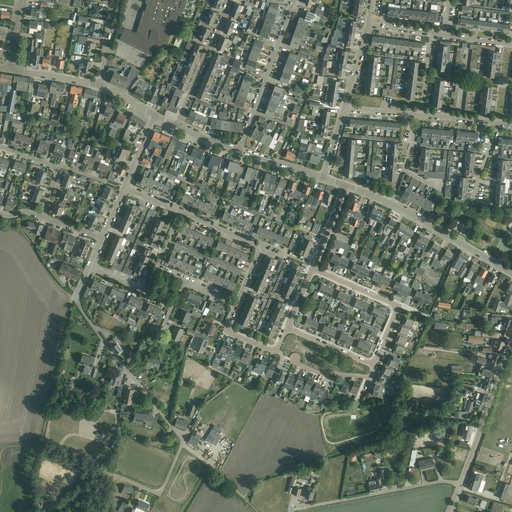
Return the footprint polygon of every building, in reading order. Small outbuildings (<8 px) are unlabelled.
[(145,0),(145,3),(148,4),(146,11),(143,10),(143,11),(137,32),(125,29),(125,28),(119,40),(119,39),(151,55),(150,56),(151,56),(154,50),(156,50),(156,51),(163,43),(167,45),(168,44),(167,44),(171,30),(172,30),(171,29),(173,22),(176,23),(175,22),(177,15),(182,17),(182,16),(181,16),(186,0),(145,0)] [(218,9),(221,2),(215,0),(214,0),(212,6),(218,9)] [(233,9),(239,12),(242,5),(235,2),(233,9)] [(274,8),(276,4),(266,2),(263,10),(264,10),(276,14),(277,15),(278,11),(278,10),(274,8)] [(93,5),(92,11),(91,15),(101,17),(103,7),(93,5)] [(47,10),(46,9),(46,8),(40,7),(40,10),(37,9),(36,11),(32,10),(31,16),(39,17),(39,13),(45,14),(46,11),(47,11),(47,10)] [(230,15),(235,17),(237,18),(239,12),(233,9),(230,15)] [(217,12),(212,10),(210,10),(208,16),(214,19),(217,12)] [(274,19),(276,14),(264,10),(263,15),(266,16),(274,19)] [(308,11),(305,19),(314,22),(315,20),(316,20),(318,21),(320,16),(322,17),(324,11),(316,10),(314,14),(312,13),(308,11)] [(212,25),(214,19),(208,16),(205,23),(212,25)] [(340,16),(338,25),(342,25),(345,26),(355,27),(356,21),(352,20),(350,20),(350,22),(346,22),(345,23),(341,23),(342,19),(344,19),(344,16),(340,16)] [(300,17),(298,22),(306,25),(319,29),(321,25),(315,23),(314,22),(305,19),(300,17)] [(226,25),(233,28),(235,22),(228,19),(226,25)] [(273,24),(272,24),(265,21),(261,20),(260,24),(263,26),(271,28),(271,26),(272,27),(273,24)] [(30,21),(29,27),(30,27),(33,28),(36,29),(36,28),(37,29),(37,28),(43,30),(44,25),(44,22),(34,21),(34,22),(30,21)] [(100,24),(95,23),(90,22),(90,23),(88,22),(87,26),(86,26),(85,29),(87,29),(86,34),(88,34),(93,35),(97,36),(100,24)] [(233,28),(226,25),(223,32),(230,35),(233,28)] [(201,33),(207,35),(210,29),(203,26),(201,33)] [(307,38),(302,36),(303,34),(295,31),(293,36),(306,41),(307,38)] [(179,32),(173,45),(179,47),(184,34),(179,32)] [(205,42),(207,35),(201,33),(198,39),(205,42)] [(317,39),(325,43),(327,37),(319,34),(317,39)] [(84,53),(88,54),(93,55),(95,44),(90,43),(87,42),(88,38),(84,37),(84,36),(79,36),(78,38),(77,44),(85,45),(84,53)] [(229,38),(226,37),(222,36),(219,42),(226,45),(229,38)] [(344,38),(343,41),(347,42),(346,45),(348,45),(353,46),(354,39),(344,38)] [(42,40),(41,40),(36,39),(31,39),(29,51),(33,51),(33,46),(37,47),(38,42),(41,42),(42,40)] [(196,42),(195,46),(190,43),(191,40),(189,39),(186,45),(201,51),(203,45),(196,42)] [(223,51),(226,45),(219,42),(216,48),(223,51)] [(201,51),(186,45),(185,48),(193,51),(192,54),(199,57),(201,51)] [(247,47),(244,46),(240,45),(239,47),(248,50),(247,53),(258,57),(260,52),(247,47)] [(49,66),(50,61),(52,50),(48,49),(47,58),(43,58),(42,65),(49,66)] [(61,60),(61,54),(62,51),(55,50),(55,55),(57,56),(57,59),(56,63),(57,63),(56,67),(62,68),(64,60),(61,60)] [(213,58),(226,63),(227,60),(224,59),(221,58),(222,55),(215,52),(213,58)] [(288,57),(299,61),(301,57),(306,59),(307,56),(298,53),(298,55),(290,52),(288,57)] [(256,62),(258,57),(247,53),(245,58),(256,62)] [(196,62),(199,57),(192,54),(189,59),(196,62)] [(187,65),(194,68),(196,62),(189,59),(186,58),(183,57),(182,56),(180,59),(188,62),(187,65)] [(244,60),(247,61),(246,63),(254,66),(256,62),(245,58),(245,57),(244,60)] [(300,61),(299,61),(288,57),(286,62),(294,64),(298,66),(300,61)] [(226,63),(213,58),(210,63),(218,66),(220,68),(222,64),(225,66),(226,63)] [(239,68),(240,61),(234,59),(232,66),(239,68)] [(79,65),(80,65),(79,69),(82,69),(82,71),(89,73),(90,69),(91,69),(92,62),(84,60),(84,62),(80,61),(80,64),(79,64),(79,65)] [(241,65),(245,67),(245,68),(253,71),(254,66),(246,63),(242,62),(241,65)] [(218,66),(210,63),(208,69),(217,73),(221,74),(222,72),(216,69),(218,66)] [(192,73),(194,68),(187,65),(186,68),(178,65),(177,67),(182,69),(185,70),(192,73)] [(117,85),(117,84),(121,75),(117,72),(117,68),(109,67),(107,79),(110,80),(110,82),(109,82),(117,86),(117,85)] [(121,75),(117,84),(124,87),(125,86),(128,87),(131,81),(140,71),(132,67),(128,76),(129,76),(128,77),(121,75)] [(228,75),(232,76),(233,76),(234,72),(237,73),(238,70),(232,68),(231,71),(230,70),(228,75)] [(217,73),(208,69),(206,74),(213,78),(214,75),(216,76),(217,73)] [(190,79),(192,73),(185,70),(182,76),(190,79)] [(12,75),(7,74),(5,85),(4,90),(4,91),(3,95),(6,95),(8,85),(11,86),(12,75)] [(213,78),(206,74),(203,80),(214,84),(215,82),(212,80),(213,78)] [(174,79),(177,80),(180,82),(187,84),(190,79),(182,76),(181,78),(174,75),(172,78),(174,79)] [(13,81),(13,86),(14,86),(13,90),(11,89),(8,106),(7,112),(13,113),(17,91),(16,90),(16,89),(24,90),(27,91),(26,97),(30,98),(32,91),(32,89),(33,84),(34,79),(14,76),(13,81)] [(132,82),(129,87),(132,89),(135,85),(137,86),(135,90),(133,93),(141,99),(144,94),(148,88),(141,84),(143,81),(140,79),(137,76),(132,82)] [(317,76),(316,84),(320,85),(324,85),(331,86),(338,87),(339,81),(334,80),(332,80),(332,84),(326,83),(324,83),(324,81),(325,77),(324,77),(317,76)] [(249,87),(251,83),(243,80),(239,78),(237,83),(241,84),(249,87)] [(214,84),(203,80),(201,86),(208,89),(210,86),(213,87),(214,84)] [(155,104),(157,99),(158,97),(156,96),(159,88),(157,88),(160,82),(157,81),(154,86),(150,96),(152,97),(150,102),(155,104)] [(185,90),(187,84),(180,82),(178,87),(185,90)] [(57,83),(56,90),(57,91),(63,92),(63,95),(67,96),(68,90),(69,85),(65,84),(57,83)] [(48,94),(49,88),(46,87),(47,85),(39,84),(37,92),(37,96),(47,98),(47,94),(48,94)] [(68,106),(72,107),(77,86),(71,85),(70,90),(70,93),(72,94),(71,97),(70,97),(69,102),(69,103),(68,106)] [(275,86),(274,90),(285,95),(286,92),(285,92),(286,89),(283,89),(283,88),(275,85),(275,86)] [(82,88),(77,86),(72,107),(76,108),(77,104),(78,99),(77,99),(78,95),(80,95),(82,88)] [(199,91),(206,94),(208,89),(201,86),(199,91)] [(86,105),(88,105),(89,101),(91,102),(92,98),(90,97),(91,94),(92,94),(93,90),(86,88),(84,95),(88,97),(86,105)] [(173,94),(171,100),(170,103),(167,109),(176,112),(185,92),(176,88),(175,89),(174,92),(173,94)] [(297,96),(299,91),(289,88),(288,92),(293,93),(292,94),(297,96)] [(91,102),(89,101),(88,105),(89,105),(87,113),(86,114),(87,115),(87,117),(89,117),(91,110),(93,103),(92,103),(93,101),(94,102),(97,92),(93,90),(92,94),(91,94),(90,97),(92,98),(91,102)] [(285,100),(287,95),(285,95),(274,90),(273,93),(271,93),(270,95),(285,100)] [(206,94),(199,91),(196,97),(204,100),(205,97),(208,98),(211,99),(212,97),(206,94)] [(233,95),(232,97),(244,101),(246,97),(234,92),(233,92),(232,95),(233,95)] [(244,101),(232,97),(225,94),(223,97),(222,97),(223,94),(220,93),(217,100),(225,102),(226,99),(231,100),(230,101),(235,103),(243,106),(244,101)] [(284,105),(285,100),(270,95),(269,96),(271,97),(270,100),(284,105)] [(161,106),(167,109),(170,103),(166,102),(168,98),(165,97),(161,106)] [(268,102),(267,104),(282,109),(284,105),(270,100),(269,103),(268,102)] [(28,111),(27,114),(33,115),(34,112),(36,104),(30,102),(28,111)] [(280,114),(282,109),(267,104),(266,106),(268,106),(267,109),(280,114)] [(317,116),(322,116),(329,117),(330,111),(324,110),(323,113),(318,113),(319,108),(310,106),(310,109),(313,109),(312,115),(317,116)] [(103,107),(101,112),(99,115),(98,119),(100,120),(102,116),(109,119),(110,117),(112,114),(114,110),(107,107),(106,109),(103,107)] [(193,120),(197,111),(195,110),(194,112),(191,110),(188,117),(193,120)] [(203,113),(197,111),(193,120),(199,122),(203,113)] [(14,113),(13,113),(7,112),(6,117),(5,119),(12,121),(13,118),(13,117),(14,113)] [(119,112),(117,117),(114,123),(119,126),(123,128),(127,120),(124,118),(126,116),(119,112)] [(146,122),(133,113),(128,120),(129,121),(124,135),(130,139),(130,140),(135,143),(140,136),(138,135),(146,122)] [(205,125),(209,116),(207,115),(203,113),(199,122),(205,125)] [(262,132),(260,131),(256,139),(260,141),(265,131),(269,124),(265,122),(263,127),(264,128),(262,132)] [(260,131),(257,130),(259,127),(256,126),(251,136),(256,139),(260,131)] [(13,141),(20,144),(24,135),(16,133),(18,129),(14,128),(12,135),(15,136),(13,141)] [(326,136),(327,130),(319,129),(318,135),(316,134),(315,137),(322,138),(323,135),(326,136)] [(158,141),(161,134),(155,131),(152,139),(150,144),(149,144),(147,151),(151,152),(152,149),(151,149),(152,145),(153,145),(155,140),(158,141)] [(268,135),(266,134),(267,132),(265,131),(260,141),(264,143),(268,135)] [(158,141),(153,154),(158,156),(155,164),(159,166),(161,163),(163,157),(166,150),(161,148),(162,146),(165,147),(167,143),(168,144),(170,137),(162,133),(162,134),(161,134),(158,141)] [(276,133),(273,138),(269,146),(273,148),(277,140),(276,139),(278,134),(276,133)] [(33,142),(35,138),(36,135),(32,134),(31,138),(24,135),(20,144),(28,147),(30,141),(33,142)] [(273,138),(268,135),(264,143),(269,146),(273,138)] [(166,150),(163,157),(168,160),(171,152),(176,140),(176,139),(172,137),(172,138),(166,150)] [(37,151),(41,152),(45,142),(45,143),(46,141),(41,140),(41,139),(37,138),(36,144),(39,145),(37,151)] [(279,138),(277,140),(273,148),(278,150),(280,146),(281,146),(281,147),(284,149),(288,142),(284,140),(284,141),(279,138)] [(49,147),(51,148),(54,141),(50,140),(50,141),(46,140),(46,141),(45,143),(45,142),(41,152),(46,154),(49,147)] [(181,142),(176,140),(171,152),(176,154),(178,150),(181,142)] [(54,141),(51,148),(54,149),(52,154),(57,155),(61,144),(57,143),(57,142),(54,141)] [(178,150),(176,154),(181,156),(178,162),(182,164),(187,153),(183,151),(186,144),(181,142),(178,150)] [(305,160),(306,155),(307,152),(302,151),(304,147),(306,147),(307,144),(301,142),(300,145),(301,146),(299,150),(297,157),(305,160)] [(64,152),(66,153),(68,146),(66,146),(66,145),(62,143),(61,144),(57,155),(62,157),(64,152)] [(67,159),(72,161),(75,151),(71,149),(73,144),(70,143),(69,147),(68,146),(66,153),(69,154),(67,159)] [(320,153),(315,151),(316,145),(313,144),(310,153),(311,154),(309,161),(317,164),(320,156),(319,156),(320,153)] [(127,150),(123,148),(116,145),(115,149),(114,148),(112,153),(113,154),(111,157),(119,161),(120,157),(122,158),(124,154),(125,154),(127,150)] [(187,154),(186,158),(189,159),(190,158),(194,160),(199,149),(197,148),(194,147),(193,151),(189,149),(187,154)] [(83,152),(84,150),(81,149),(80,151),(79,152),(75,151),(72,161),(77,162),(79,157),(81,158),(83,152)] [(195,162),(193,165),(200,168),(203,161),(205,157),(202,155),(203,151),(199,149),(194,160),(194,161),(195,162)] [(287,150),(286,153),(285,157),(293,160),(297,150),(293,149),(292,151),(287,150)] [(82,164),(87,166),(90,156),(91,155),(87,153),(83,152),(81,158),(84,159),(82,164)] [(204,166),(212,169),(217,156),(212,155),(210,158),(207,157),(204,166)] [(94,162),(96,163),(98,157),(95,156),(94,158),(90,156),(87,166),(92,168),(94,162)] [(221,158),(217,156),(212,169),(211,173),(216,174),(217,170),(215,170),(216,165),(219,166),(221,158)] [(9,160),(4,158),(0,168),(0,170),(1,171),(3,168),(4,166),(7,168),(9,160)] [(17,174),(21,163),(15,160),(13,168),(16,169),(15,170),(16,170),(15,173),(17,174)] [(228,181),(235,162),(230,161),(227,160),(225,167),(227,168),(227,169),(229,169),(226,180),(228,181)] [(104,164),(101,173),(106,175),(108,169),(110,170),(113,165),(109,163),(109,164),(105,162),(104,164)] [(240,164),(235,162),(228,181),(231,182),(232,177),(234,171),(237,172),(235,179),(239,180),(240,178),(243,167),(239,166),(240,164)] [(27,165),(21,163),(17,174),(19,175),(20,172),(21,170),(24,172),(27,165)] [(116,163),(114,168),(118,170),(117,173),(123,176),(126,169),(122,168),(123,166),(117,164),(116,163)] [(249,178),(253,168),(248,166),(247,168),(243,167),(240,178),(249,180),(249,178)] [(176,177),(178,172),(170,168),(168,173),(173,175),(173,176),(176,177)] [(258,170),(253,168),(249,178),(252,179),(253,177),(255,178),(258,170)] [(34,172),(33,173),(45,178),(47,172),(40,169),(39,173),(38,172),(37,173),(34,172)] [(264,194),(265,191),(268,185),(271,174),(266,172),(264,180),(265,181),(264,186),(263,190),(261,193),(264,194)] [(43,184),(45,178),(33,173),(33,176),(35,177),(37,177),(36,181),(43,184)] [(66,173),(64,179),(76,183),(76,181),(73,180),(73,179),(72,179),(73,176),(66,173)] [(270,188),(271,183),(273,184),(276,176),(271,174),(268,185),(265,191),(268,192),(270,188)] [(146,185),(149,178),(143,175),(140,183),(146,185)] [(410,190),(412,188),(414,185),(416,180),(412,177),(409,182),(410,183),(407,189),(406,188),(402,196),(406,198),(410,190)] [(155,180),(149,178),(146,185),(151,188),(155,180)] [(280,178),(274,193),(280,196),(287,181),(280,178)] [(75,185),(76,183),(64,179),(62,185),(69,187),(70,184),(72,184),(75,185)] [(157,190),(160,182),(155,180),(151,188),(157,190)] [(296,198),(297,195),(298,191),(295,189),(296,187),(295,186),(296,182),(290,180),(287,191),(290,192),(288,196),(296,198)] [(166,185),(160,182),(157,190),(162,192),(166,185)] [(106,185),(104,190),(104,191),(111,194),(114,189),(106,185)] [(168,195),(170,190),(171,187),(166,185),(162,192),(168,195)] [(297,195),(296,198),(300,199),(300,197),(303,198),(306,199),(308,194),(309,192),(310,187),(304,185),(303,190),(302,192),(298,191),(297,195)] [(30,189),(29,192),(41,196),(43,190),(36,187),(35,190),(33,190),(30,189)] [(61,191),(59,198),(64,200),(67,201),(69,202),(70,201),(72,197),(74,192),(68,190),(67,189),(66,193),(61,191)] [(306,203),(316,206),(318,198),(321,199),(324,191),(318,189),(316,193),(315,193),(314,196),(310,195),(306,203)] [(186,203),(190,195),(191,193),(185,190),(184,193),(181,200),(186,203)] [(415,193),(410,190),(406,198),(411,200),(415,193)] [(111,194),(104,191),(102,196),(102,197),(109,200),(111,194)] [(39,202),(41,196),(29,192),(29,194),(32,195),(33,196),(32,199),(39,202)] [(327,200),(325,204),(329,205),(332,194),(326,192),(324,199),(327,200)] [(454,192),(454,194),(457,194),(457,197),(455,197),(455,200),(464,201),(464,198),(467,198),(467,196),(466,196),(466,193),(454,192)] [(415,203),(419,195),(415,193),(411,200),(415,203)] [(193,197),(190,195),(186,203),(192,205),(195,198),(196,196),(194,194),(193,197)] [(235,194),(233,200),(241,203),(243,197),(235,194)] [(424,198),(419,195),(415,203),(420,205),(424,198)] [(424,198),(420,205),(424,208),(428,200),(430,196),(427,195),(425,199),(424,198)] [(7,199),(6,202),(5,207),(11,209),(14,201),(11,200),(12,197),(9,196),(7,199)] [(197,208),(201,200),(202,197),(199,196),(198,199),(195,198),(192,205),(197,208)] [(94,202),(93,204),(105,209),(107,203),(103,201),(100,200),(99,203),(98,203),(97,203),(96,202),(94,202)] [(206,203),(201,200),(197,208),(203,210),(206,203)] [(348,211),(352,213),(352,212),(355,213),(356,212),(357,207),(356,207),(358,202),(352,200),(348,211)] [(433,203),(428,200),(424,208),(429,210),(433,203)] [(61,214),(63,207),(66,208),(67,205),(66,205),(61,203),(59,202),(58,205),(55,204),(52,211),(61,214)] [(209,204),(206,203),(203,210),(209,213),(210,208),(214,210),(216,204),(210,202),(209,204)] [(93,204),(93,206),(96,207),(95,207),(97,208),(95,211),(98,212),(102,214),(105,209),(93,204)] [(135,216),(138,210),(137,209),(139,207),(133,204),(132,207),(129,206),(126,212),(135,216)] [(372,225),(379,209),(373,206),(366,223),(372,225)] [(251,211),(250,213),(249,214),(253,216),(254,214),(256,215),(254,218),(258,220),(261,213),(252,209),(251,211)] [(305,209),(300,221),(305,223),(310,211),(305,209)] [(384,211),(379,209),(372,225),(375,226),(373,230),(374,230),(373,232),(381,235),(383,230),(382,229),(384,224),(380,222),(384,211)] [(221,218),(227,221),(230,213),(225,211),(221,218)] [(135,216),(126,212),(124,218),(131,221),(133,215),(135,216)] [(99,217),(94,214),(92,213),(91,217),(89,216),(89,217),(86,215),(85,217),(97,222),(99,217)] [(233,214),(230,213),(227,221),(232,223),(236,216),(237,214),(234,213),(233,214)] [(240,214),(239,217),(236,216),(232,223),(238,225),(241,218),(242,215),(240,214)] [(161,216),(157,215),(156,217),(154,220),(156,221),(155,224),(162,227),(164,221),(160,219),(161,216)] [(94,228),(97,222),(85,217),(84,219),(88,221),(89,222),(87,225),(94,228)] [(243,228),(247,220),(248,218),(245,217),(244,219),(241,218),(238,225),(243,228)] [(128,227),(131,221),(124,218),(121,224),(128,227)] [(391,229),(393,226),(393,227),(396,221),(391,218),(388,223),(387,223),(385,227),(383,231),(386,232),(388,229),(390,230),(391,229)] [(358,227),(359,226),(361,221),(360,220),(358,220),(354,219),(352,225),(356,226),(358,227)] [(29,221),(27,220),(25,226),(34,229),(32,232),(40,235),(43,225),(36,222),(35,224),(30,222),(30,221),(29,221)] [(247,220),(243,228),(249,230),(252,223),(247,220)] [(307,220),(305,225),(300,222),(298,226),(309,231),(313,223),(307,220)] [(311,232),(317,234),(321,225),(315,223),(311,232)] [(401,223),(398,228),(397,229),(398,229),(395,233),(398,235),(400,231),(404,233),(407,227),(401,223)] [(128,227),(121,224),(118,230),(125,233),(126,233),(128,234),(128,233),(130,228),(128,227)] [(159,233),(162,227),(155,224),(152,230),(159,233)] [(454,228),(464,233),(467,227),(462,224),(461,226),(457,224),(454,228)] [(180,232),(187,235),(189,228),(183,226),(180,232)] [(261,235),(264,228),(259,226),(256,233),(261,235)] [(44,238),(49,240),(55,242),(59,231),(48,227),(44,238)] [(414,231),(407,227),(404,233),(403,234),(401,237),(408,241),(410,237),(414,231)] [(195,231),(189,228),(187,235),(185,238),(188,239),(189,236),(193,237),(195,231)] [(159,233),(152,230),(150,229),(148,235),(150,236),(157,239),(159,233)] [(201,233),(195,231),(193,237),(199,240),(201,233)] [(207,236),(201,233),(199,240),(198,242),(200,243),(201,241),(204,243),(207,236)] [(76,238),(64,234),(61,242),(63,243),(61,248),(66,250),(68,245),(73,246),(76,238)] [(303,242),(311,246),(313,241),(311,240),(312,237),(305,234),(304,237),(303,236),(300,241),(303,242)] [(419,246),(424,237),(420,234),(415,243),(419,246)] [(116,235),(114,240),(121,243),(124,238),(121,237),(116,235)] [(147,242),(150,243),(154,245),(157,239),(150,236),(147,242)] [(204,243),(203,246),(206,247),(208,244),(211,245),(211,243),(213,239),(213,238),(210,236),(210,237),(207,236),(204,243)] [(284,237),(281,244),(286,246),(289,239),(284,237)] [(424,237),(419,246),(424,248),(429,239),(424,237)] [(82,239),(80,244),(75,254),(76,255),(76,256),(76,257),(77,258),(79,257),(79,256),(84,258),(86,254),(85,253),(87,250),(88,250),(91,243),(82,239)] [(113,241),(111,246),(118,250),(120,245),(121,244),(121,243),(114,240),(113,241)] [(222,250),(225,244),(218,241),(216,247),(222,250)] [(300,241),(299,244),(302,245),(301,248),(309,251),(311,246),(303,242),(300,241)] [(434,242),(431,246),(430,248),(428,252),(431,254),(433,250),(437,252),(440,246),(434,242)] [(231,246),(225,244),(222,250),(228,253),(231,246)] [(407,254),(410,248),(403,245),(400,250),(407,254)] [(116,255),(118,250),(111,246),(109,252),(116,255)] [(234,255),(236,249),(231,246),(228,253),(226,256),(229,257),(230,254),(234,255)] [(145,247),(142,253),(150,256),(152,250),(145,247)] [(408,259),(410,256),(414,249),(410,247),(410,248),(407,254),(406,257),(408,259)] [(309,251),(301,248),(299,253),(297,252),(296,256),(303,259),(305,255),(306,256),(307,256),(308,256),(309,254),(309,253),(308,253),(309,251)] [(242,251),(236,249),(234,255),(239,258),(242,251)] [(446,250),(444,254),(442,256),(443,256),(441,259),(444,261),(446,258),(449,260),(453,253),(446,250)] [(455,262),(454,265),(458,266),(459,264),(460,261),(462,262),(463,260),(465,261),(466,259),(468,255),(461,250),(458,256),(455,262)] [(242,251),(239,258),(238,261),(241,262),(243,259),(246,261),(249,254),(242,251)] [(114,260),(116,255),(109,252),(104,262),(112,265),(114,260)] [(174,265),(177,258),(173,257),(175,254),(172,252),(168,262),(174,265)] [(147,262),(150,256),(142,253),(140,259),(147,262)] [(336,269),(341,257),(333,254),(330,260),(335,263),(333,267),(336,269)] [(207,258),(199,255),(198,257),(203,260),(202,262),(205,264),(207,258)] [(272,265),(273,264),(275,259),(267,256),(265,261),(272,265)] [(349,260),(341,257),(336,269),(338,270),(340,265),(346,267),(348,263),(349,260)] [(144,268),(147,262),(140,259),(139,258),(137,261),(139,262),(137,265),(144,268)] [(183,261),(177,258),(174,265),(180,267),(183,261)] [(214,267),(215,265),(216,262),(212,260),(208,259),(207,261),(209,262),(212,264),(211,266),(214,267)] [(189,263),(183,261),(180,267),(186,270),(189,263)] [(270,270),(272,265),(265,261),(262,267),(270,270)] [(192,272),(198,275),(202,265),(196,262),(195,266),(192,272)] [(474,272),(476,270),(478,265),(473,262),(465,277),(463,280),(466,282),(467,281),(469,279),(473,271),(474,272)] [(62,274),(69,277),(74,279),(75,276),(75,275),(77,270),(62,263),(59,271),(62,272),(62,274)] [(189,263),(186,270),(192,272),(195,266),(189,263)] [(293,263),(291,267),(291,268),(292,269),(290,272),(298,275),(301,270),(300,270),(302,266),(293,263)] [(357,278),(362,266),(354,263),(351,269),(356,272),(354,277),(357,278)] [(362,266),(357,278),(359,279),(361,274),(367,276),(368,274),(370,275),(372,271),(373,269),(373,268),(371,267),(370,267),(369,270),(365,268),(366,266),(362,264),(362,266)] [(142,274),(144,268),(137,265),(135,271),(142,274)] [(461,278),(463,274),(464,275),(467,271),(465,270),(467,268),(463,266),(457,275),(461,278)] [(209,280),(212,273),(208,271),(210,268),(207,267),(203,277),(209,280)] [(270,270),(262,267),(260,272),(268,276),(270,270)] [(475,280),(474,281),(479,283),(481,284),(484,278),(484,277),(485,275),(488,271),(482,267),(480,271),(479,270),(477,273),(478,274),(475,280)] [(215,282),(218,275),(215,274),(216,271),(213,269),(212,273),(209,280),(215,282)] [(372,271),(370,275),(373,276),(372,279),(377,281),(375,286),(377,287),(382,275),(375,272),(372,271)] [(265,281),(268,276),(260,272),(258,278),(265,281)] [(296,281),(298,275),(290,272),(288,278),(296,281)] [(383,273),(382,275),(377,287),(380,288),(382,283),(387,286),(390,279),(385,276),(386,275),(383,273)] [(493,283),(495,281),(498,276),(492,273),(490,277),(489,276),(487,279),(488,280),(485,285),(488,287),(491,282),(493,283)] [(221,284),(224,278),(218,275),(215,282),(221,284)] [(393,286),(393,288),(398,290),(396,295),(398,296),(405,282),(405,281),(407,277),(403,275),(401,279),(399,283),(395,281),(393,286)] [(227,287),(230,281),(227,279),(227,277),(224,276),(224,278),(221,284),(227,287)] [(265,281),(258,278),(255,283),(263,287),(265,281)] [(286,283),(293,287),(296,281),(288,278),(286,283)] [(97,290),(100,282),(94,280),(90,288),(87,286),(83,296),(87,297),(90,291),(92,292),(94,288),(97,290)] [(236,283),(231,281),(230,281),(227,287),(233,290),(236,283)] [(106,285),(100,282),(97,290),(103,292),(106,285)] [(408,295),(410,290),(411,288),(407,286),(408,284),(405,282),(398,296),(401,297),(403,292),(408,295)] [(262,289),(263,287),(255,283),(253,289),(262,293),(264,290),(262,289)] [(286,283),(283,289),(291,292),(293,287),(286,283)] [(324,293),(328,286),(322,283),(318,291),(318,292),(315,291),(310,302),(313,303),(317,294),(323,297),(324,293)] [(511,284),(510,284),(506,291),(507,292),(503,302),(502,301),(495,299),(492,309),(499,312),(500,306),(510,310),(511,305),(511,304),(511,301),(511,284)] [(333,288),(328,286),(324,293),(323,297),(328,299),(327,302),(330,304),(335,292),(332,291),(333,288)] [(115,298),(118,290),(112,288),(109,295),(115,298)] [(283,289),(280,288),(278,293),(281,294),(281,295),(289,298),(291,292),(283,289)] [(268,298),(271,290),(269,289),(267,294),(264,293),(263,296),(268,298)] [(125,293),(118,290),(115,298),(121,300),(125,293)] [(421,290),(420,292),(416,290),(413,297),(419,299),(417,304),(419,305),(424,294),(425,292),(421,290)] [(335,292),(330,304),(330,305),(331,305),(333,305),(334,303),(336,302),(337,303),(338,302),(339,300),(342,301),(345,293),(339,291),(338,293),(335,292)] [(199,305),(200,302),(202,297),(190,292),(187,300),(199,305)] [(351,296),(345,293),(342,301),(341,302),(343,303),(344,305),(345,306),(343,310),(347,312),(347,311),(353,300),(350,299),(351,296)] [(424,294),(419,305),(422,306),(424,302),(429,304),(432,297),(424,294)] [(258,298),(255,297),(251,295),(248,300),(256,303),(258,298)] [(126,298),(124,302),(122,309),(125,310),(128,303),(134,306),(137,298),(131,296),(129,299),(126,298)] [(137,315),(140,317),(144,306),(141,305),(143,301),(137,298),(134,306),(140,308),(137,315)] [(353,300),(347,311),(350,313),(353,307),(353,306),(359,309),(362,301),(356,298),(355,301),(353,300)] [(253,309),(256,303),(248,300),(246,306),(253,309)] [(286,303),(282,301),(278,300),(276,306),(284,309),(286,303)] [(209,306),(208,308),(209,309),(216,311),(221,313),(224,306),(211,301),(209,306)] [(368,304),(362,301),(359,309),(361,310),(360,313),(362,314),(360,318),(365,320),(370,307),(367,306),(368,304)] [(147,307),(144,306),(140,317),(143,318),(143,317),(146,318),(149,312),(152,314),(155,306),(149,304),(147,307)] [(155,306),(152,314),(151,316),(157,319),(155,323),(158,325),(163,314),(160,313),(161,309),(155,306)] [(251,314),(253,309),(246,306),(243,311),(251,314)] [(281,314),(284,309),(276,306),(274,311),(281,314)] [(373,315),(376,316),(380,309),(374,306),(373,309),(370,307),(365,320),(369,321),(371,316),(373,315)] [(386,311),(380,309),(376,316),(382,319),(386,311)] [(190,313),(187,312),(183,310),(179,319),(188,323),(189,320),(187,319),(190,313)] [(251,314),(243,311),(241,317),(249,320),(251,314)] [(271,316),(279,320),(281,314),(274,311),(271,316)] [(126,321),(115,314),(114,317),(116,319),(124,324),(126,321)] [(201,316),(202,316),(200,320),(203,321),(204,319),(212,322),(213,319),(205,316),(206,315),(202,314),(201,316)] [(279,320),(271,316),(268,315),(267,318),(270,319),(269,322),(277,326),(279,320)] [(407,328),(411,329),(412,326),(413,327),(415,321),(417,322),(403,316),(405,317),(403,322),(408,325),(407,328)] [(246,326),(249,320),(241,317),(239,322),(246,326)] [(313,320),(311,319),(307,317),(303,325),(309,327),(313,320)] [(500,324),(499,324),(503,326),(503,325),(510,327),(511,320),(511,319),(506,317),(504,323),(500,322),(500,324)] [(319,322),(313,320),(309,327),(315,330),(319,322)] [(216,325),(211,323),(208,322),(207,324),(205,323),(203,328),(205,328),(203,332),(210,335),(213,328),(214,329),(216,325)] [(277,326),(269,322),(267,328),(274,331),(277,326)] [(321,332),(327,335),(330,327),(332,324),(329,322),(327,326),(324,325),(321,332)] [(403,333),(402,336),(406,337),(407,335),(410,329),(413,331),(413,330),(411,329),(407,328),(398,324),(400,325),(398,331),(403,333)] [(507,336),(510,327),(503,325),(503,326),(499,324),(498,325),(497,329),(502,331),(501,334),(507,336)] [(183,329),(181,328),(177,326),(174,332),(173,331),(171,337),(178,341),(183,329)] [(336,330),(330,327),(327,335),(333,337),(336,330)] [(272,337),(274,331),(267,328),(264,333),(272,337)] [(199,337),(194,349),(203,353),(208,341),(202,338),(203,335),(195,331),(193,335),(199,337)] [(352,341),(355,343),(359,332),(356,331),(353,338),(347,335),(344,342),(350,345),(352,341)] [(344,342),(347,335),(341,332),(338,340),(344,342)] [(359,332),(355,343),(357,344),(356,347),(362,350),(365,343),(366,340),(360,338),(362,334),(359,332)] [(401,342),(399,345),(403,347),(405,344),(407,338),(409,339),(406,337),(402,336),(396,333),(396,334),(398,334),(395,340),(401,342)] [(483,337),(469,335),(468,342),(483,344),(483,337)] [(116,353),(120,350),(122,349),(113,338),(108,343),(116,353)] [(493,338),(492,341),(495,342),(493,347),(497,348),(502,350),(505,342),(500,340),(496,339),(493,338)] [(229,353),(233,345),(234,343),(233,343),(232,345),(224,341),(218,354),(227,358),(228,357),(229,353)] [(371,345),(365,343),(362,350),(368,353),(371,345)] [(403,347),(399,345),(393,343),(395,344),(393,349),(398,351),(397,354),(401,356),(402,353),(403,353),(405,348),(407,348),(403,347)] [(236,346),(233,345),(229,353),(232,354),(232,355),(238,357),(239,354),(243,346),(243,345),(242,347),(236,345),(236,346)] [(239,354),(238,357),(237,359),(238,358),(240,360),(246,362),(245,364),(251,351),(251,350),(250,353),(244,350),(242,355),(239,354)] [(500,356),(496,354),(494,354),(494,355),(491,354),(490,354),(489,354),(489,355),(488,355),(488,356),(488,357),(489,357),(489,358),(490,358),(489,360),(490,361),(489,364),(497,367),(500,356)] [(92,366),(93,363),(94,358),(83,355),(80,363),(92,366)] [(158,370),(160,358),(148,356),(146,368),(150,369),(150,364),(154,365),(153,368),(157,369),(157,370),(158,370)] [(385,363),(391,365),(395,367),(398,369),(398,368),(397,368),(399,362),(401,363),(403,360),(392,356),(391,359),(389,358),(387,364),(385,363)] [(262,375),(262,374),(264,370),(268,361),(267,361),(266,363),(261,361),(260,362),(257,361),(258,359),(252,371),(256,372),(262,375)] [(212,363),(211,366),(221,371),(223,367),(213,362),(212,363)] [(480,376),(481,374),(492,377),(494,371),(483,368),(484,365),(478,363),(475,374),(480,376)] [(380,371),(382,372),(385,374),(390,375),(390,376),(393,377),(393,376),(391,376),(394,370),(393,370),(395,367),(391,365),(389,368),(384,366),(382,372),(380,371)] [(264,370),(262,374),(265,375),(270,378),(270,379),(276,366),(275,366),(275,368),(269,366),(267,371),(264,370)] [(117,389),(118,389),(117,395),(123,397),(123,391),(122,390),(123,385),(119,383),(123,371),(117,369),(115,376),(112,375),(110,379),(109,382),(118,385),(117,389)] [(274,371),(274,373),(271,380),(276,382),(276,380),(283,383),(287,373),(282,371),(280,370),(279,373),(274,371)] [(284,385),(284,386),(292,390),(293,389),(293,388),(293,387),(295,383),(292,382),(294,377),(289,374),(289,373),(290,372),(284,385)] [(292,391),(294,392),(296,393),(298,392),(299,390),(300,389),(300,388),(303,390),(304,387),(305,385),(302,384),(304,379),(298,376),(299,374),(295,383),(293,387),(293,388),(292,391)] [(375,379),(374,379),(380,382),(384,383),(388,385),(391,379),(389,378),(388,378),(390,375),(385,374),(384,376),(379,374),(377,380),(376,379),(375,379)] [(309,392),(311,393),(315,386),(312,385),(314,380),(308,377),(309,375),(305,385),(304,387),(310,390),(310,389),(311,389),(309,392)] [(492,379),(488,377),(482,375),(481,378),(484,379),(484,380),(485,380),(484,385),(481,384),(480,387),(489,390),(492,379)] [(317,396),(321,397),(319,401),(322,402),(323,402),(324,400),(328,390),(321,387),(321,386),(316,384),(317,382),(316,382),(315,386),(311,393),(310,397),(316,399),(317,396)] [(346,393),(348,386),(350,382),(349,384),(344,382),(341,387),(338,385),(337,390),(340,391),(339,391),(345,394),(344,395),(345,395),(346,393)] [(384,383),(380,382),(379,385),(374,382),(372,388),(371,388),(372,389),(370,393),(379,397),(378,396),(380,392),(383,393),(381,392),(384,387),(383,386),(384,383)] [(351,388),(348,386),(346,393),(349,394),(349,392),(355,395),(354,396),(360,383),(359,385),(353,383),(351,388)] [(128,404),(128,403),(131,404),(134,389),(130,389),(130,387),(126,386),(125,393),(126,393),(124,403),(124,404),(124,405),(127,405),(128,404)] [(487,395),(482,394),(481,393),(478,400),(477,399),(476,400),(473,399),(473,402),(483,405),(487,395)] [(483,405),(473,402),(469,400),(466,409),(465,410),(470,412),(473,406),(482,409),(483,405)] [(190,403),(187,415),(187,417),(192,418),(196,405),(190,403)] [(135,413),(134,418),(133,422),(149,425),(149,427),(153,427),(155,420),(151,419),(152,415),(148,414),(147,415),(135,413)] [(186,429),(188,423),(188,421),(180,419),(177,418),(174,426),(186,429)] [(461,428),(461,432),(462,432),(463,432),(466,433),(464,438),(469,439),(472,425),(467,424),(462,423),(461,428)] [(209,433),(205,439),(207,440),(210,442),(212,443),(218,433),(216,432),(213,436),(213,435),(209,433)] [(196,433),(194,437),(191,435),(188,442),(196,446),(199,439),(201,436),(196,433)] [(114,438),(109,447),(113,449),(117,440),(114,438)] [(434,467),(433,462),(432,458),(418,461),(420,469),(429,467),(430,468),(434,467)] [(385,469),(384,465),(378,467),(379,470),(378,470),(380,477),(387,475),(385,469)] [(292,478),(289,485),(294,486),(296,480),(298,479),(307,482),(308,477),(308,475),(299,473),(299,475),(297,475),(296,474),(294,475),(295,477),(292,478)] [(472,476),(468,488),(472,489),(474,490),(478,491),(483,476),(473,473),(472,476)] [(382,490),(381,485),(380,479),(376,480),(377,484),(369,485),(371,492),(382,490)] [(510,484),(504,482),(499,498),(505,500),(510,484)] [(311,488),(311,487),(308,486),(307,490),(305,497),(312,499),(314,491),(317,492),(319,485),(314,483),(313,488),(311,488)] [(125,485),(123,488),(122,490),(122,491),(121,494),(125,495),(125,494),(129,496),(130,493),(131,493),(133,488),(125,485)] [(299,496),(300,491),(301,489),(295,487),(293,494),(299,496)] [(476,498),(476,499),(469,496),(467,502),(474,505),(475,502),(478,503),(477,506),(484,508),(487,502),(476,498)] [(119,507),(124,510),(128,503),(127,502),(124,500),(119,507)] [(139,500),(137,505),(136,507),(146,511),(147,509),(149,504),(139,500)]
